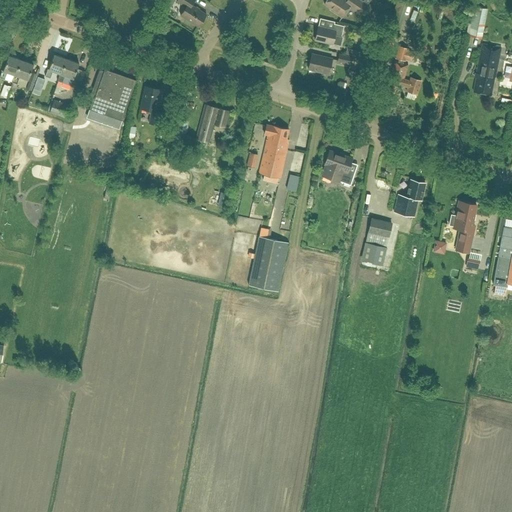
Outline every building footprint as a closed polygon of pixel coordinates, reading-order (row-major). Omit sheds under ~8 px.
[(176,0),(176,1),(185,7),(180,15),(198,27),(206,14),(191,5),(194,0),(176,0)] [(360,0),(326,0),(324,4),(331,8),(330,10),(341,17),(349,6),(360,14),(367,4),(360,0)] [(396,0),(388,30),(398,33),(407,1),(405,0),(396,0)] [(385,7),(379,3),(376,8),(382,12),(385,7)] [(468,35),(481,38),(487,8),(474,5),(468,35)] [(381,14),(376,9),(371,14),(376,19),(381,14)] [(314,40),(332,44),(340,46),(342,36),(341,36),(343,26),(334,23),(332,29),(318,26),(314,40)] [(356,27),(355,33),(352,43),(357,45),(362,28),(356,27)] [(475,77),(472,91),(490,95),(494,77),(501,47),(481,43),(475,77)] [(409,62),(412,50),(398,45),(394,58),(409,62)] [(347,48),(345,54),(358,57),(360,51),(347,48)] [(328,74),(332,58),(311,53),(307,69),(328,74)] [(357,58),(351,57),(351,56),(338,53),(336,61),(349,64),(355,65),(357,58)] [(52,71),(59,73),(61,74),(66,58),(54,54),(48,69),(47,69),(45,76),(50,78),(52,71)] [(6,72),(14,75),(15,75),(20,59),(8,55),(2,70),(0,74),(0,77),(4,79),(6,72)] [(60,87),(62,82),(64,75),(73,78),(79,63),(66,58),(61,74),(59,73),(57,80),(57,81),(56,86),(54,89),(59,91),(60,87)] [(33,64),(20,59),(15,75),(14,75),(11,81),(16,83),(19,76),(27,79),(33,64)] [(400,90),(401,86),(407,87),(406,91),(417,94),(421,81),(410,77),(409,81),(403,79),(407,65),(394,60),(387,85),(389,86),(388,90),(396,93),(397,90),(400,90)] [(89,108),(121,120),(135,80),(104,69),(94,98),(92,98),(89,108)] [(26,89),(30,90),(36,74),(32,72),(26,89)] [(41,98),(47,77),(39,75),(33,95),(41,98)] [(144,85),(140,108),(151,110),(148,122),(162,125),(165,113),(156,111),(161,89),(144,85)] [(6,96),(9,88),(4,86),(1,94),(6,96)] [(66,118),(71,106),(54,99),(49,112),(66,118)] [(213,124),(226,127),(230,111),(205,105),(196,138),(209,141),(213,124)] [(172,144),(182,146),(185,131),(186,132),(188,120),(177,118),(172,144)] [(267,135),(259,173),(280,177),(287,143),(285,143),(288,129),(273,125),(266,124),(264,134),(267,135)] [(247,152),(258,154),(262,134),(251,132),(247,152)] [(324,164),(321,175),(339,181),(350,184),(353,173),(347,171),(351,158),(329,150),(324,164)] [(257,154),(249,152),(245,166),(254,168),(257,154)] [(424,182),(410,179),(406,195),(397,193),(393,212),(413,216),(417,199),(420,199),(424,182)] [(104,191),(105,183),(91,182),(90,190),(104,191)] [(476,204),(458,200),(455,215),(450,214),(448,225),(453,226),(452,228),(460,229),(459,234),(458,234),(455,249),(468,252),(474,225),(471,224),(476,204)] [(389,237),(392,222),(370,217),(367,232),(389,237)] [(492,284),(495,285),(506,287),(507,283),(511,283),(511,237),(511,229),(511,227),(503,226),(492,284)] [(277,291),(288,242),(258,236),(248,285),(277,291)] [(435,239),(435,248),(446,247),(446,239),(435,239)] [(477,268),(479,261),(467,258),(465,266),(477,268)]
